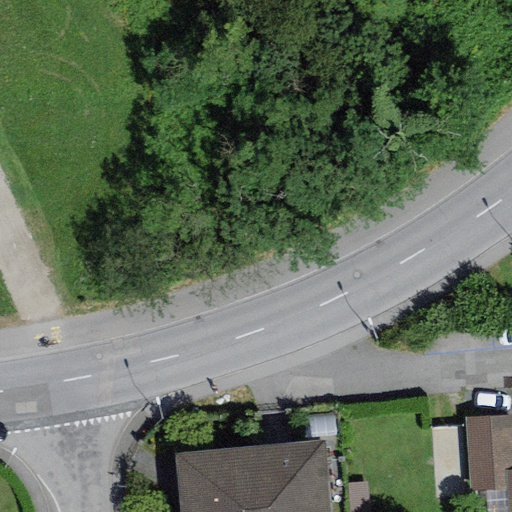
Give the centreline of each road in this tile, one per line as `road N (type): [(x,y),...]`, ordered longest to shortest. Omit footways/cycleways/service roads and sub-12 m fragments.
road 1 (residential): [(511,187),(435,250),(256,342),(87,386)]
road 2 (residential): [(87,386),(95,511)]
